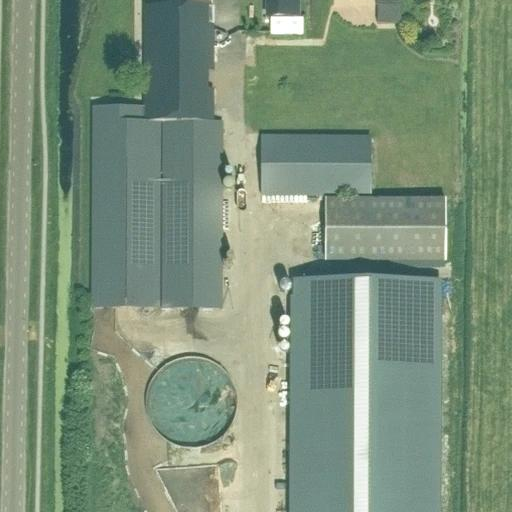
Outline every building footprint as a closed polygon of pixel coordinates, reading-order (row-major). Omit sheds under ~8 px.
[(93,109),(93,151),(92,310),(157,310),(157,183),(162,183),(162,310),(221,310),(222,123),(212,123),(212,90),(207,90),(207,72),(212,72),(212,26),(207,26),(207,0),(168,0),(169,7),(144,7),(144,108),(93,109)] [(267,39),(302,38),(302,5),(301,0),(252,0),(252,6),(267,6),(267,39)] [(260,199),(324,199),(324,262),(444,263),(445,200),(370,200),(369,139),(260,138),(260,199)] [(290,511),(437,511),(439,281),(293,280),(290,511)] [(228,378),(223,372),(217,367),(210,363),(203,360),(195,359),(188,359),(180,360),(173,362),(166,366),(160,370),(155,376),(150,382),(147,389),(145,397),(145,404),(145,412),(147,420),(151,427),(155,433),(160,439),(167,443),(174,447),(181,449),(189,450),(197,450),(204,448),(211,445),(218,441),(224,435),(229,429),(232,422),(235,415),(236,407),(236,400),(234,392),(232,385),(228,378)]
